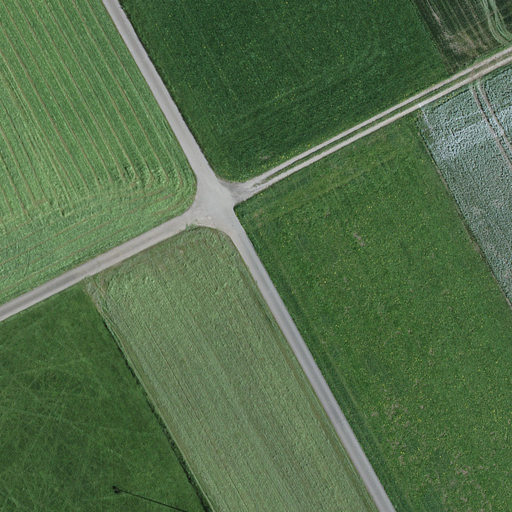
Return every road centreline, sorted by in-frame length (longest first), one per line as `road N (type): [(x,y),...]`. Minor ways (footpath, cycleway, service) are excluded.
road 1 (residential): [(222,204),(388,511)]
road 2 (residential): [(0,317),(222,204)]
road 3 (residential): [(109,0),(222,204)]
